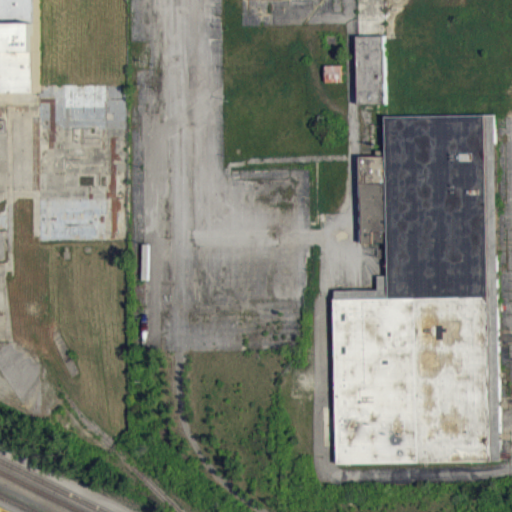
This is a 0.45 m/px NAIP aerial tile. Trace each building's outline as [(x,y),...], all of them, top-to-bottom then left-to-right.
[(0,0),(39,0),(39,88),(0,88),(0,0)] [(358,34),(386,34),(387,102),(359,102),(358,34)] [(326,64),(342,63),(342,81),(326,81),(326,64)] [(327,74),(327,91),(344,91),(343,74),(327,74)] [(387,115),(496,113),(501,460),(338,463),(336,289),(390,288),(389,241),(362,242),(361,155),(388,154),(387,115)]
